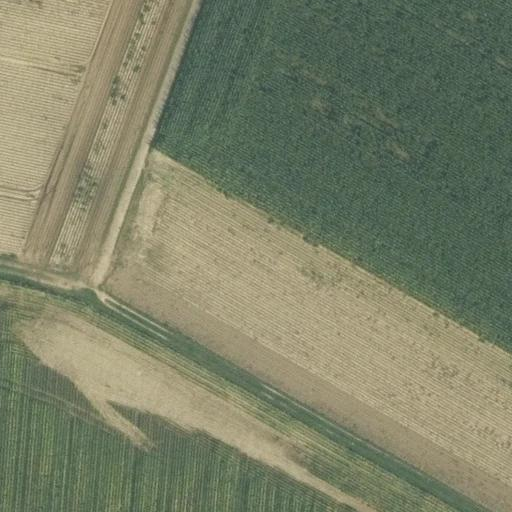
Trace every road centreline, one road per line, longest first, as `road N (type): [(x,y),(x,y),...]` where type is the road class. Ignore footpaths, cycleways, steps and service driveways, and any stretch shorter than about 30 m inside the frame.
road 1 (track): [(95,286),(467,511)]
road 2 (track): [(95,286),(200,0)]
